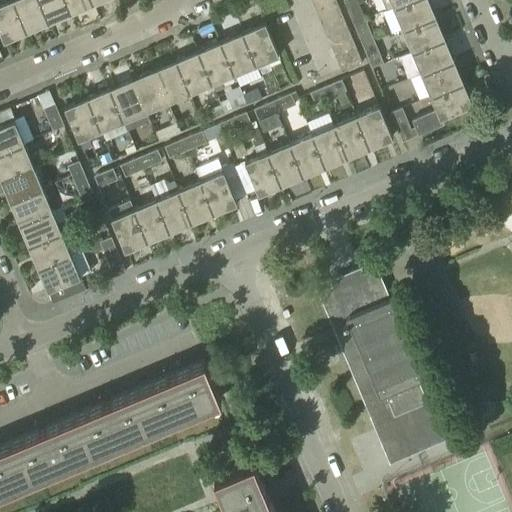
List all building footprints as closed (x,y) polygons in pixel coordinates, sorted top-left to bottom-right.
[(13,0),(4,0),(0,2),(0,30),(3,39),(26,30),(13,0)] [(39,0),(13,0),(26,30),(48,20),(39,0)] [(65,0),(39,0),(48,20),(70,11),(65,0)] [(65,0),(70,11),(93,1),(92,0),(65,0)] [(336,0),(311,0),(341,69),(361,61),(336,0)] [(428,0),(405,0),(393,5),(402,27),(435,14),(428,0)] [(435,14),(402,27),(411,50),(444,36),(435,14)] [(364,17),(353,22),(362,44),(373,39),(364,17)] [(264,21),(242,30),(256,63),(278,54),(264,21)] [(242,30),(220,39),(234,72),(256,63),(242,30)] [(444,36),(411,50),(421,72),(453,58),(444,36)] [(220,39),(198,49),(211,82),(234,72),(220,39)] [(373,39),(362,44),(371,66),(382,61),(373,39)] [(198,49),(175,58),(189,91),(211,82),(198,49)] [(396,71),(415,67),(413,57),(394,61),(396,71)] [(175,58),(153,67),(167,100),(189,91),(175,58)] [(453,58),(421,72),(430,94),(463,81),(453,58)] [(153,67),(131,77),(144,109),(167,100),(153,67)] [(131,77),(108,86),(122,119),(126,128),(134,125),(148,119),(144,109),(131,77)] [(341,78),(310,91),(314,103),(346,90),(341,78)] [(401,107),(390,111),(402,140),(443,123),(441,116),(472,103),(463,81),(430,94),(436,108),(411,119),(414,126),(410,127),(401,107)] [(108,86),(86,95),(99,128),(104,140),(127,131),(126,128),(122,119),(108,86)] [(227,99),(219,103),(220,104),(224,112),(224,114),(261,98),(261,97),(256,86),(243,92),(242,93),(239,86),(224,92),(227,99)] [(48,90),(37,95),(51,129),(63,125),(48,90)] [(291,92),(253,107),(258,119),(295,103),(291,92)] [(86,95),(64,105),(82,150),(92,146),(87,133),(99,128),(86,95)] [(379,104),(356,113),(370,146),(392,137),(379,104)] [(9,107),(0,110),(0,150),(23,141),(13,119),(14,118),(9,107)] [(246,111),(218,122),(223,134),(250,122),(246,111)] [(356,113),(334,122),(347,155),(370,146),(356,113)] [(334,122),(311,132),(325,165),(347,155),(334,122)] [(258,154),(244,160),(245,163),(257,190),(258,193),(280,183),(266,150),(257,127),(248,130),(258,154)] [(201,129),(191,133),(196,145),(206,141),(201,129)] [(311,132),(289,141),(303,174),(325,165),(311,132)] [(191,133),(182,137),(187,149),(196,145),(191,133)] [(182,137),(173,141),(178,153),(187,149),(182,137)] [(23,141),(0,150),(0,176),(32,163),(41,160),(37,152),(29,155),(23,141)] [(173,141),(164,145),(169,156),(178,153),(173,141)] [(289,141),(266,150),(280,183),(303,174),(289,141)] [(156,148),(119,164),(124,175),(129,173),(133,182),(146,176),(142,167),(161,159),(156,148)] [(108,151),(98,155),(101,164),(111,160),(108,151)] [(218,158),(195,167),(197,172),(200,178),(214,211),(236,202),(235,199),(221,165),(219,162),(218,158)] [(77,160),(66,164),(70,174),(81,169),(77,160)] [(32,163),(0,176),(0,177),(9,199),(42,186),(32,163)] [(103,171),(93,175),(98,186),(114,179),(116,178),(111,167),(103,171)] [(81,169),(70,174),(75,186),(87,181),(81,169)] [(191,182),(178,188),(191,221),(214,211),(200,178),(191,182)] [(169,191),(155,197),(169,230),(191,221),(178,188),(174,180),(166,184),(169,191)] [(87,181),(75,186),(79,196),(91,191),(87,181)] [(42,186),(9,199),(19,221),(51,208),(61,204),(58,196),(48,200),(42,186)] [(146,201),(133,206),(147,239),(169,230),(155,197),(151,187),(142,191),(146,201)] [(130,199),(107,209),(124,249),(147,239),(133,206),(130,199)] [(51,208),(19,221),(28,244),(60,230),(70,226),(66,218),(57,222),(51,208)] [(60,230),(28,244),(37,266),(70,252),(67,245),(60,230)] [(113,245),(109,236),(98,240),(99,242),(102,250),(113,245)] [(119,258),(113,245),(102,250),(108,262),(119,258)] [(70,252),(37,266),(47,288),(52,301),(85,287),(79,275),(90,270),(81,248),(80,248),(70,252)] [(377,265),(317,290),(375,429),(368,432),(365,431),(361,430),(361,431),(365,432),(370,435),(373,438),(376,443),(377,442),(376,439),(379,438),(389,462),(449,437),(427,384),(430,383),(393,294),(389,295),(377,265)] [(203,358),(0,443),(0,490),(220,398),(203,358)] [(274,511),(253,460),(214,477),(228,511),(274,511)]
